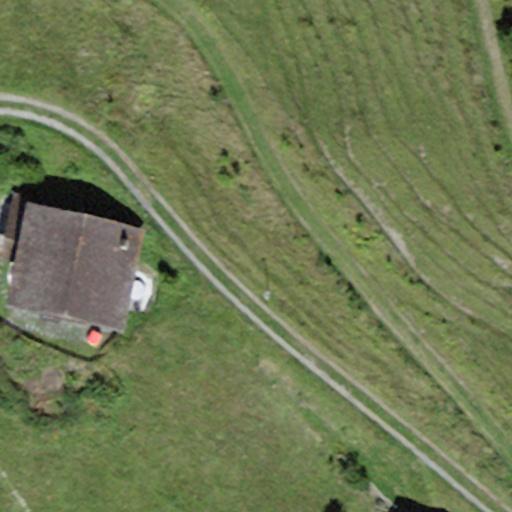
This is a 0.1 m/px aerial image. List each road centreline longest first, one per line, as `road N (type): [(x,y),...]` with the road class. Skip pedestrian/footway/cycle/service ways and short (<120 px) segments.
road 1 (track): [(499,511),(234,291),(94,142),(41,113),(0,105)]
road 2 (track): [(511,456),(302,209),(220,61),(162,0)]
